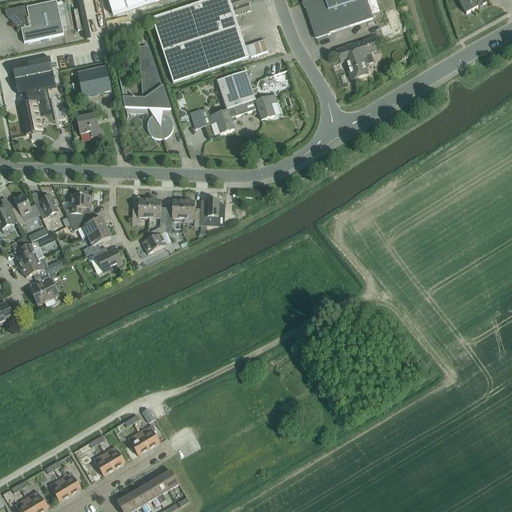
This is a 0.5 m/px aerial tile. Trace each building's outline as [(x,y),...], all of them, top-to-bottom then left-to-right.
[(106,0),(112,16),(160,0),(106,0)] [(250,12),(246,0),(211,0),(152,20),(173,84),(248,59),(234,17),(250,12)] [(303,0),(316,39),(325,35),(373,20),(366,0),(303,0)] [(486,4),(483,0),(459,0),(460,0),(458,1),(466,15),(478,9),(479,10),(481,9),(482,8),(482,6),(486,4)] [(16,9),(4,12),(5,16),(9,20),(9,19),(12,19),(13,23),(12,23),(19,31),(21,31),(24,44),(34,42),(64,36),(56,2),(27,9),(26,7),(16,9)] [(346,49),(336,52),(340,64),(345,63),(351,81),(361,78),(368,76),(365,66),(374,63),(371,54),(378,51),(374,39),(346,49)] [(264,42),(246,47),(250,59),(267,53),(264,42)] [(140,60),(139,45),(141,101),(133,101),(123,83),(120,83),(118,74),(127,118),(128,118),(126,109),(148,110),(153,117),(149,121),(147,125),(147,129),(148,134),(151,138),(155,140),(159,141),(164,141),(167,139),(170,136),(172,132),(173,127),(172,123),(169,120),(166,117),(162,115),(162,112),(171,112),(163,88),(162,88),(150,52),(149,52),(150,55),(140,60)] [(47,59),(11,67),(14,80),(14,81),(17,81),(20,96),(34,93),(47,90),(56,88),(52,73),(50,74),(47,59)] [(82,100),(111,93),(105,69),(77,76),(82,100)] [(258,110),(256,103),(246,73),(217,83),(226,111),(238,107),(240,116),(253,112),(258,110)] [(36,104),(20,107),(26,136),(42,133),(39,115),(52,112),(47,90),(34,93),(36,104)] [(274,117),(271,106),(276,104),(274,97),(256,103),(258,110),(253,112),(254,116),(259,114),(261,122),(274,117)] [(200,111),(190,115),(195,131),(205,128),(206,128),(206,127),(211,126),(214,137),(220,135),(234,131),(231,123),(236,122),(234,118),(240,116),(238,107),(226,111),(227,113),(209,119),(203,120),(200,111)] [(100,137),(98,127),(96,116),(76,120),(80,136),(90,134),(91,139),(100,137)] [(19,227),(24,225),(21,218),(32,213),(24,195),(13,200),(18,210),(12,213),(17,224),(19,227)] [(46,200),(44,196),(38,199),(40,203),(35,206),(42,221),(58,213),(51,198),(46,200)] [(83,215),(83,210),(91,211),(92,197),(71,197),(71,210),(64,212),(68,221),(69,221),(83,215)] [(148,220),(149,199),(143,199),(143,201),(138,201),(138,219),(148,220)] [(166,227),(166,212),(160,211),(161,201),(157,201),(157,200),(149,199),(148,220),(160,220),(160,226),(166,227)] [(182,221),(183,201),(177,200),(177,202),(172,202),(172,212),(166,212),(166,227),(172,227),(172,220),(182,221)] [(200,228),(200,213),(194,212),(195,203),(191,202),(191,201),(183,201),(182,221),(194,221),(194,228),(200,228)] [(219,219),(219,202),(207,201),(206,206),(201,206),(201,203),(200,213),(200,228),(208,228),(208,219),(219,219)] [(5,211),(3,206),(0,207),(0,227),(2,231),(17,224),(12,213),(10,208),(5,211)] [(72,226),(85,220),(83,215),(69,221),(72,226)] [(86,220),(85,220),(72,226),(75,232),(77,231),(82,241),(87,239),(86,238),(106,229),(101,219),(89,225),(86,220)] [(86,258),(91,256),(101,251),(98,246),(111,239),(106,229),(86,238),(87,239),(91,248),(83,252),(86,258)] [(160,229),(149,234),(151,240),(142,244),(148,256),(166,247),(161,236),(163,235),(160,230),(160,229)] [(45,230),(36,234),(39,240),(47,236),(45,230)] [(20,258),(16,259),(18,263),(17,264),(20,270),(44,258),(39,249),(37,243),(36,243),(30,246),(21,250),(23,256),(20,258)] [(46,259),(52,257),(47,245),(42,247),(46,259)] [(108,254),(106,249),(101,251),(91,256),(86,258),(89,263),(97,260),(103,273),(111,270),(112,272),(118,269),(117,267),(122,265),(115,251),(108,254)] [(48,267),(44,258),(20,270),(23,277),(24,276),(26,280),(34,276),(36,281),(54,273),(65,269),(61,262),(48,267)] [(39,287),(30,291),(37,307),(44,304),(46,309),(54,305),(52,301),(59,297),(51,282),(57,279),(54,273),(36,281),(39,287)] [(13,319),(6,305),(7,305),(0,307),(0,325),(14,319),(13,318),(13,319)] [(303,372),(288,381),(296,395),(311,386),(303,372)] [(149,425),(155,421),(148,410),(142,414),(149,425)] [(141,433),(139,434),(149,451),(159,445),(153,433),(155,432),(152,426),(150,428),(141,433)] [(138,457),(149,451),(139,434),(128,441),(138,457)] [(98,445),(105,441),(102,437),(96,441),(98,445)] [(96,441),(87,446),(89,450),(98,445),(96,441)] [(114,471),(125,465),(115,448),(104,454),(114,471)] [(103,478),(114,471),(104,454),(93,461),(103,478)] [(58,463),(52,467),(54,471),(59,468),(61,467),(73,460),(70,456),(69,457),(58,463)] [(52,467),(45,471),(48,475),(49,474),(54,471),(52,467)] [(168,492),(179,485),(176,481),(171,472),(160,479),(168,492)] [(70,497),(81,491),(71,474),(60,481),(70,497)] [(162,505),(166,502),(162,495),(168,492),(160,479),(150,485),(157,498),(162,505)] [(59,504),(70,497),(60,481),(49,487),(59,504)] [(21,491),(27,487),(25,483),(18,487),(21,491)] [(147,505),(157,498),(150,485),(139,492),(147,505)] [(14,495),(21,491),(18,487),(12,491),(14,495)] [(136,511),(147,505),(139,492),(128,498),(136,511)] [(33,511),(45,511),(48,511),(37,493),(26,500),(33,511)] [(121,511),(134,511),(136,511),(128,498),(117,504),(121,511)] [(181,508),(181,507),(189,503),(186,499),(178,504),(181,508)] [(17,511),(33,511),(26,500),(15,507),(17,511)]
